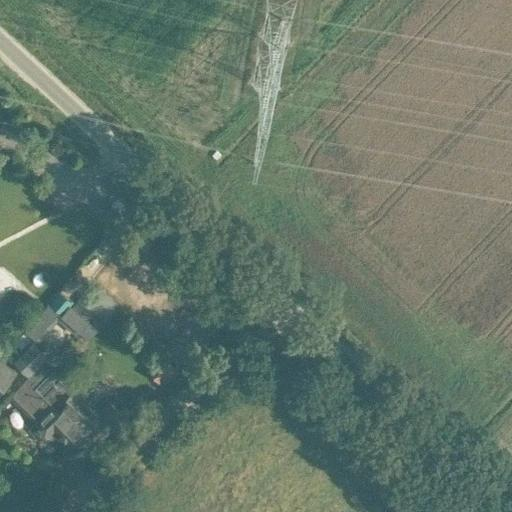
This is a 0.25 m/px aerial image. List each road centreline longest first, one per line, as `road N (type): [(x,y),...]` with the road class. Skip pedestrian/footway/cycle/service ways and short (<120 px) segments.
road 1 (unclassified): [(280,304),(0,41)]
road 2 (unclassified): [(55,511),(280,304)]
road 3 (unclassified): [(504,511),(280,304)]
